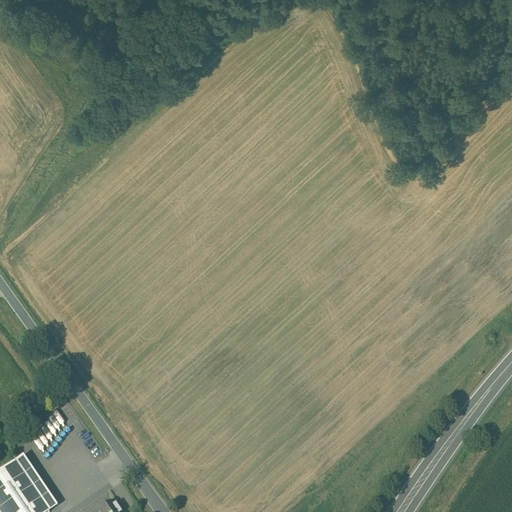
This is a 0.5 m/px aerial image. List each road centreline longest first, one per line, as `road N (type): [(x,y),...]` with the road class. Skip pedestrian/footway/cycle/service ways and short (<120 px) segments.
road 1 (secondary): [(163,511),(0,284)]
road 2 (secondary): [(511,362),(401,511)]
